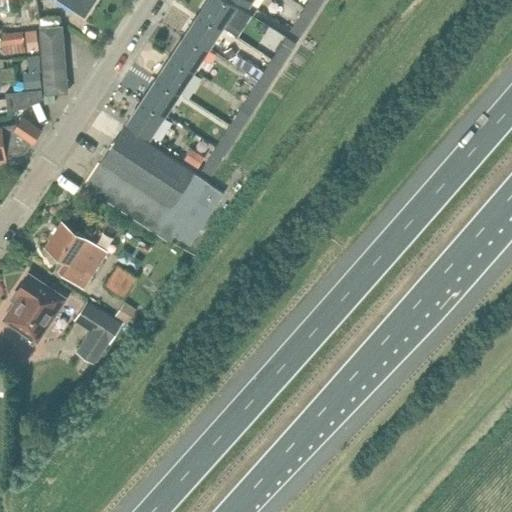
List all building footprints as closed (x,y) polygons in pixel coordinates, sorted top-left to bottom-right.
[(58,0),(85,18),(96,0),(58,0)] [(222,28),(237,5),(228,0),(208,0),(200,13),(222,28)] [(306,7),(305,9),(315,15),(324,0),(310,0),(306,7)] [(31,1),(7,2),(8,17),(32,17),(31,1)] [(208,49),(222,28),(200,13),(186,35),(208,49)] [(301,15),(291,30),(301,36),(310,22),(301,15)] [(60,27),(59,17),(41,19),(42,28),(41,29),(47,93),(67,91),(62,27),(60,27)] [(39,49),(37,30),(23,32),(2,34),(3,44),(4,56),(27,53),(26,51),(39,49)] [(194,71),(208,49),(186,35),(171,56),(194,71)] [(282,66),(296,43),(287,37),(272,60),(282,66)] [(229,60),(236,56),(232,47),(224,51),(229,60)] [(179,93),(194,71),(171,56),(157,78),(179,93)] [(238,56),(234,63),(260,79),(258,82),(268,88),(277,73),(268,67),(264,72),(238,56)] [(0,80),(15,79),(14,67),(0,68),(0,80)] [(165,114),(179,93),(157,78),(143,100),(165,114)] [(254,110),(255,108),(268,88),(258,82),(244,104),(254,110)] [(8,112),(43,99),(42,89),(6,92),(8,112)] [(151,137),(165,114),(143,100),(128,122),(151,137)] [(240,111),(230,126),(240,132),(249,117),(240,111)] [(187,116),(182,123),(217,146),(217,147),(226,153),(235,139),(219,128),(216,133),(205,126),(205,127),(187,116)] [(34,142),(42,130),(23,118),(19,123),(2,125),(3,127),(0,127),(0,161),(7,161),(6,155),(24,153),(32,141),(34,142)] [(191,245),(224,193),(208,183),(209,182),(141,139),(125,128),(86,186),(171,242),(175,235),(191,245)] [(217,147),(202,169),(212,176),(226,153),(217,147)] [(198,167),(205,157),(192,148),(185,159),(198,167)] [(84,289),(91,277),(108,252),(63,222),(46,247),(66,260),(58,272),(84,289)] [(125,298),(138,278),(117,265),(104,285),(125,298)] [(38,341),(66,298),(29,274),(17,291),(21,294),(5,319),(23,331),(20,335),(34,344),(37,340),(38,341)] [(96,363),(122,323),(88,302),(76,321),(91,330),(78,351),(96,363)]
